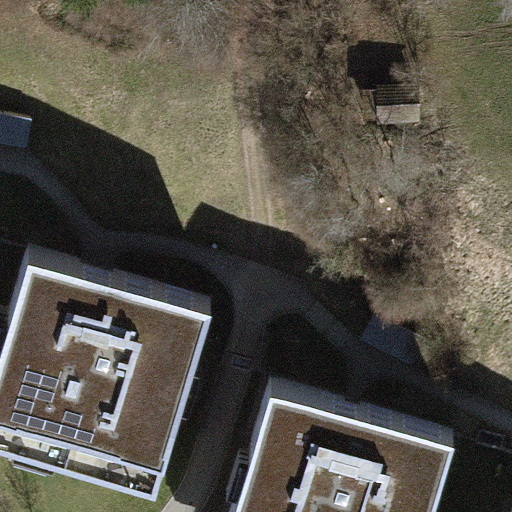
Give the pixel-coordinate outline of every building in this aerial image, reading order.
[(424,82),(379,83),(381,124),(426,122),(424,82)] [(33,118),(0,111),(0,142),(28,147),(33,118)] [(92,271),(35,254),(0,365),(0,444),(158,492),(214,309),(92,271)] [(378,314),(365,339),(413,363),(426,337),(378,314)] [(436,511),(459,439),(276,384),(236,511),(436,511)]
